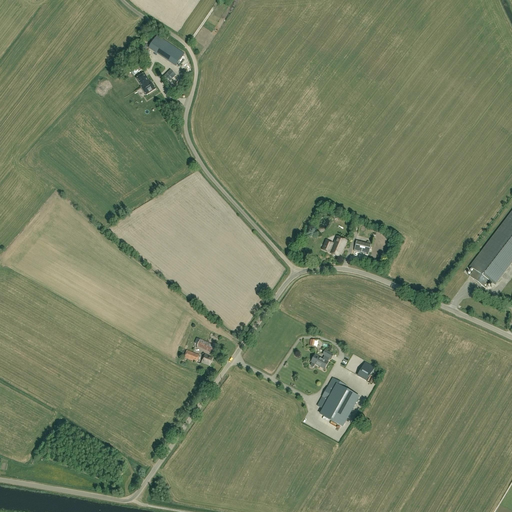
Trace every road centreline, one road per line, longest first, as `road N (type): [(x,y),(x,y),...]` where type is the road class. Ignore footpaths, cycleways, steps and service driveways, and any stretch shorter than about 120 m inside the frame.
road 1 (unclassified): [(0,479),(131,499),(296,272)]
road 2 (unclassified): [(296,272),(189,143),(184,126),(196,72),(190,50),(122,0)]
road 3 (unclassified): [(511,338),(363,273),(296,272)]
